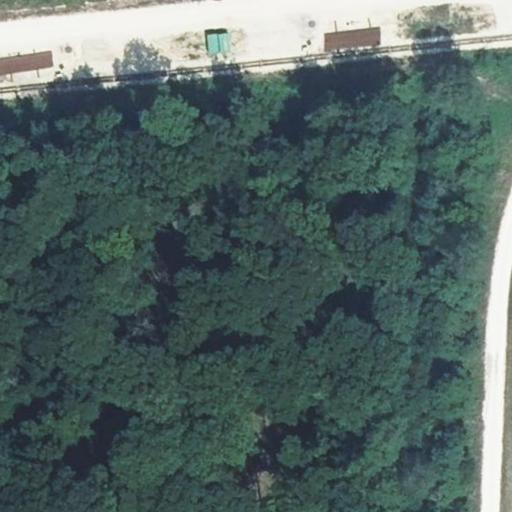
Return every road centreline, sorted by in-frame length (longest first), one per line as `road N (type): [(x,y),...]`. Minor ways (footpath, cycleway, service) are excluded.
road 1 (track): [(0,41),(407,0)]
road 2 (track): [(494,511),(497,245),(511,210)]
